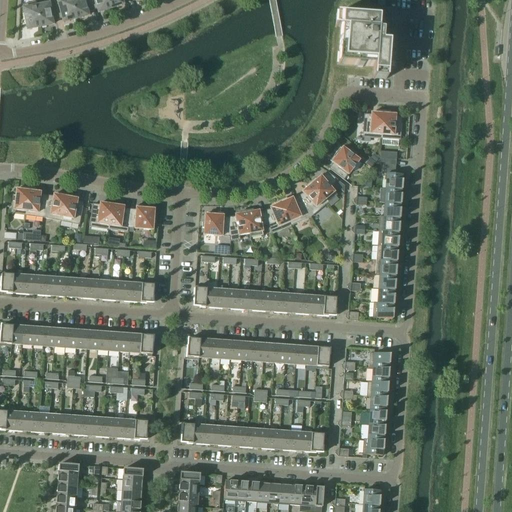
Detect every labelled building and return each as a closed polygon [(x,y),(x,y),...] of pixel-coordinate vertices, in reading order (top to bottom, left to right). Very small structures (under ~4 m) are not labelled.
[(51,21),(57,20),(52,0),(47,0),(46,0),(47,5),(36,7),(36,2),(35,2),(40,27),(52,25),(51,21)] [(63,22),(75,19),(70,0),(52,0),(57,20),(62,19),(63,22)] [(86,12),(92,11),(88,0),(70,0),(75,19),(87,16),(86,12)] [(98,12),(110,8),(107,0),(88,0),(92,11),(97,9),(98,12)] [(121,1),(123,0),(107,0),(110,8),(122,4),(121,1)] [(27,30),(40,27),(35,2),(22,5),(27,30)] [(390,18),(376,17),(360,16),(360,15),(355,14),(355,16),(337,14),(335,14),(334,28),(340,28),(338,64),(357,65),(357,67),(362,67),(362,66),(374,67),(373,78),(386,79),(387,60),(389,60),(389,55),(388,55),(389,42),(388,42),(389,32),(389,30),(389,21),(390,21),(390,18)] [(381,139),(383,112),(377,112),(376,114),(371,113),(371,115),(364,115),(362,138),(381,139)] [(383,112),(381,139),(400,140),(401,118),(395,117),(395,115),(389,115),(389,113),(383,112)] [(329,169),(343,180),(347,175),(348,175),(359,161),(353,156),(354,154),(349,151),(348,152),(342,148),(335,158),(333,157),(329,161),(333,164),(329,169)] [(370,159),(367,163),(372,168),(376,163),(370,159)] [(330,188),(337,180),(326,172),(322,178),(320,176),(316,180),(315,179),(310,183),(327,203),(336,195),(330,188)] [(385,189),(401,190),(402,175),(386,174),(385,189)] [(310,217),(327,203),(310,183),(305,187),(306,188),(302,192),(303,194),(298,197),(310,217)] [(25,216),(28,189),(22,189),(22,191),(16,190),(15,196),(13,196),(10,214),(25,216)] [(43,218),(46,196),(40,195),(40,193),(34,192),(34,190),(28,189),(25,216),(43,218)] [(400,205),(401,190),(385,189),(384,203),(400,205)] [(60,222),(65,195),(59,194),(59,196),(53,195),(53,197),(46,196),(43,218),(60,222)] [(65,195),(60,222),(79,225),(83,203),(77,202),(77,200),(71,198),(72,196),(65,195)] [(291,226),(310,217),(298,197),(293,200),(292,198),(286,201),(286,199),(280,201),(291,226)] [(271,234),(291,226),(280,201),(274,204),(275,206),(270,208),(270,210),(265,211),(271,234)] [(399,219),(400,205),(384,203),(383,217),(379,217),(399,219)] [(108,230),(111,205),(99,204),(99,206),(93,205),(89,227),(108,230)] [(127,228),(129,210),(123,209),(123,207),(111,205),(108,230),(127,233),(128,228),(127,228)] [(128,228),(127,233),(128,228),(134,229),(152,231),(153,223),(155,223),(155,217),(153,217),(154,210),(141,209),(142,207),(136,207),(135,210),(129,210),(127,228),(128,228)] [(271,234),(265,211),(259,213),(258,211),(253,212),(252,210),(246,211),(251,238),(263,236),(261,226),(268,224),(271,234)] [(250,238),(251,238),(246,211),(240,213),(240,214),(234,216),(235,217),(229,218),(230,242),(239,240),(239,236),(250,234),(250,238)] [(230,242),(229,218),(223,218),(223,214),(217,214),(217,216),(204,215),(204,222),(202,222),(202,228),(204,228),(203,236),(221,237),(221,236),(229,237),(229,241),(230,242)] [(398,233),(399,219),(379,217),(378,232),(398,233)] [(397,248),(398,233),(378,232),(377,246),(397,248)] [(396,262),(397,248),(377,246),(376,260),(396,262)] [(221,247),(221,255),(229,255),(229,247),(221,247)] [(395,276),(396,262),(376,260),(375,275),(395,276)] [(0,293),(11,294),(13,273),(1,272),(0,288),(0,293)] [(22,295),(23,276),(13,276),(13,273),(11,294),(22,295)] [(394,291),(395,276),(375,275),(379,275),(378,289),(394,291)] [(33,295),(34,277),(23,276),(22,295),(33,295)] [(43,296),(45,278),(34,277),(33,295),(43,296)] [(54,297),(55,279),(45,278),(43,296),(54,297)] [(65,298),(66,279),(55,279),(54,297),(65,298)] [(76,298),(77,280),(66,279),(65,298),(76,298)] [(87,299),(88,281),(77,280),(76,298),(87,299)] [(98,300),(99,282),(88,281),(87,299),(98,300)] [(108,301),(110,283),(99,282),(98,300),(108,301)] [(141,303),(142,283),(141,282),(141,285),(131,284),(130,302),(141,303)] [(119,302),(120,283),(110,283),(108,301),(119,302)] [(130,302),(131,284),(120,283),(119,302),(130,302)] [(142,283),(141,303),(152,304),(153,283),(142,283)] [(204,308),(206,287),(194,286),(193,307),(204,308)] [(215,308),(216,290),(206,290),(206,287),(204,308),(215,308)] [(393,305),(394,291),(378,289),(377,304),(373,303),(373,304),(393,305)] [(226,309),(227,291),(216,290),(215,308),(226,309)] [(237,310),(238,292),(227,291),(226,309),(237,310)] [(247,311),(249,293),(238,292),(237,310),(247,311)] [(258,312),(259,293),(249,293),(247,311),(258,312)] [(269,312),(270,294),(259,293),(258,312),(269,312)] [(280,313),(281,295),(270,294),(269,312),(280,313)] [(291,314),(292,296),(281,295),(280,313),(291,314)] [(323,316),(324,296),(324,295),(324,298),(314,297),(312,315),(323,316)] [(301,315),(303,296),(292,296),(291,314),(301,315)] [(312,315),(314,297),(303,296),(301,315),(312,315)] [(324,296),(323,316),(334,317),(336,296),(324,296)] [(392,320),(393,305),(373,304),(372,318),(392,320)] [(347,320),(358,321),(358,313),(348,312),(344,315),(345,316),(344,317),(347,320)] [(0,346),(10,347),(12,327),(0,326),(0,332),(0,346)] [(21,346),(23,328),(12,327),(10,347),(11,347),(11,345),(21,346)] [(32,347),(33,328),(23,328),(21,346),(32,347)] [(43,347),(44,329),(33,328),(32,347),(43,347)] [(54,348),(55,330),(44,329),(43,347),(54,348)] [(64,349),(66,331),(55,330),(54,348),(64,349)] [(75,350),(77,331),(66,331),(64,349),(75,350)] [(86,350),(87,332),(77,331),(75,350),(86,350)] [(97,351),(98,333),(87,332),(86,350),(97,351)] [(108,352),(109,334),(98,333),(97,351),(108,352)] [(118,353),(120,334),(109,334),(108,352),(118,353)] [(129,353),(131,335),(120,334),(118,353),(129,353)] [(140,357),(141,336),(131,335),(129,353),(139,354),(139,357),(140,357)] [(141,336),(140,357),(151,357),(153,337),(141,336)] [(197,361),(199,340),(187,339),(186,360),(197,361)] [(208,359),(210,341),(199,340),(197,361),(198,361),(198,358),(208,359)] [(219,360),(220,342),(210,341),(208,359),(219,360)] [(230,361),(231,342),(220,342),(219,360),(230,361)] [(241,361),(242,343),(231,342),(230,361),(241,361)] [(251,362),(253,344),(242,343),(241,361),(251,362)] [(262,363),(264,345),(253,344),(251,362),(262,363)] [(273,364),(275,346),(264,345),(262,363),(273,364)] [(284,365),(285,346),(275,346),(273,364),(284,365)] [(295,365),(296,347),(285,346),(284,365),(295,365)] [(306,366),(307,348),(296,347),(295,365),(306,366)] [(316,369),(318,349),(307,348),(306,366),(316,367),(315,369),(316,369)] [(318,349),(316,369),(327,370),(329,349),(318,349)] [(368,368),(388,370),(389,355),(369,354),(368,368)] [(387,384),(388,370),(368,368),(368,369),(372,369),(371,383),(367,382),(367,383),(387,384)] [(386,399),(387,384),(367,383),(366,397),(386,399)] [(385,413),(386,399),(366,397),(370,398),(369,412),(385,413)] [(15,431),(16,413),(6,412),(6,410),(4,431),(15,431)] [(384,427),(385,413),(369,412),(368,426),(384,427)] [(26,432),(27,414),(16,413),(15,431),(26,432)] [(37,433),(38,415),(27,414),(26,432),(37,433)] [(47,434),(49,415),(38,415),(37,433),(47,434)] [(58,434),(59,416),(49,415),(47,434),(58,434)] [(69,435),(70,417),(59,416),(58,434),(69,435)] [(80,436),(81,418),(70,417),(69,435),(80,436)] [(91,437),(92,419),(81,418),(80,436),(91,437)] [(102,438),(103,419),(92,419),(91,437),(102,438)] [(112,438),(114,420),(103,419),(102,438),(112,438)] [(134,440),(135,419),(135,422),(124,421),(123,439),(134,440)] [(135,419),(134,440),(145,441),(145,438),(147,420),(135,419)] [(123,439),(124,421),(114,420),(112,438),(123,439)] [(191,444),(193,424),(181,423),(180,443),(191,444)] [(202,445),(203,427),(193,426),(193,424),(191,444),(202,445)] [(383,442),(384,427),(368,426),(367,440),(363,440),(383,442)] [(213,446),(214,427),(203,427),(202,445),(213,446)] [(224,446),(225,428),(214,427),(213,446),(224,446)] [(234,447),(236,429),(225,428),(224,446),(234,447)] [(245,448),(247,430),(236,429),(234,447),(245,448)] [(256,449),(257,430),(247,430),(245,448),(256,449)] [(267,450),(268,431),(257,430),(256,449),(267,450)] [(278,450),(279,432),(268,431),(267,450),(278,450)] [(289,451),(290,433),(279,432),(278,450),(289,451)] [(310,453),(312,432),(311,432),(311,434),(301,434),(299,452),(310,453)] [(312,432),(310,453),(321,453),(322,451),(323,433),(312,432)] [(299,452),(301,434),(290,433),(289,451),(299,452)] [(382,456),(383,442),(363,440),(362,455),(382,456)] [(337,457),(348,458),(348,450),(338,449),(334,452),(335,453),(334,453),(337,457)] [(58,476),(77,478),(78,466),(73,466),(63,465),(58,465),(58,476)] [(122,481),(141,482),(142,471),(138,471),(127,470),(123,470),(122,481)] [(179,485),(198,486),(199,475),(195,475),(184,474),(180,474),(179,485)] [(76,488),(77,478),(58,476),(57,487),(76,488)] [(140,493),(141,482),(122,481),(121,492),(140,493)] [(234,502),(236,483),(224,482),(224,486),(223,497),(223,501),(234,502)] [(245,503),(246,483),(236,483),(234,502),(245,503)] [(256,503),(257,484),(246,483),(245,503),(256,503)] [(267,504),(268,485),(257,484),(256,503),(267,504)] [(197,497),(198,486),(179,485),(178,496),(197,497)] [(277,505),(279,486),(268,485),(267,504),(277,505)] [(288,506),(290,486),(279,486),(277,505),(288,506)] [(298,511),(300,487),(290,486),(288,506),(299,506),(298,511)] [(75,499),(76,488),(57,487),(56,498),(75,499)] [(309,511),(311,488),(300,487),(298,511),(309,511)] [(309,511),(320,511),(321,504),(322,493),(322,489),(311,488),(309,511)] [(362,505),(378,507),(379,492),(363,491),(362,505)] [(140,504),(140,493),(121,492),(120,502),(140,504)] [(197,508),(197,497),(178,496),(177,507),(197,508)] [(75,510),(75,499),(56,498),(55,509),(75,510)] [(139,511),(140,504),(120,502),(119,511),(139,511)]
